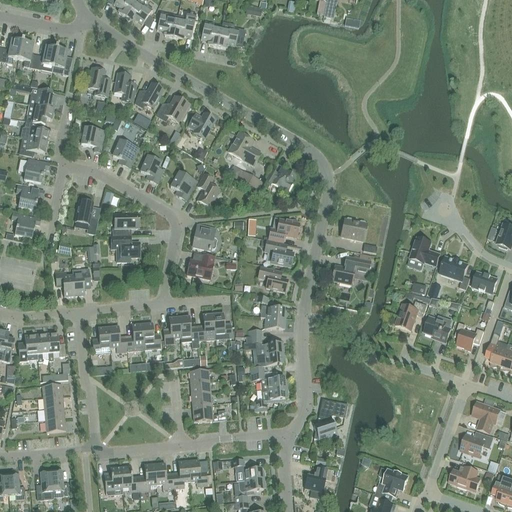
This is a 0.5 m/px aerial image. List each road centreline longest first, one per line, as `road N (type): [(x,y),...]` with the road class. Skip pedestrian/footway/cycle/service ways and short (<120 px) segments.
road 1 (residential): [(291,436),(305,411),(302,348),(326,171),(302,145),(87,19)]
road 2 (residential): [(162,305),(183,223),(98,175),(63,167)]
road 3 (residential): [(96,449),(79,313)]
